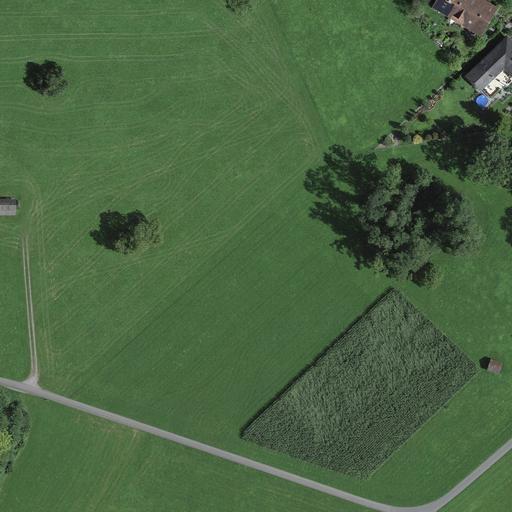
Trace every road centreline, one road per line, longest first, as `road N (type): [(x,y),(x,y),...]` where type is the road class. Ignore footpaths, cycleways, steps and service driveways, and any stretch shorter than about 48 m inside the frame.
road 1 (unclassified): [(0,380),(390,511)]
road 2 (track): [(29,389),(35,364),(25,232)]
